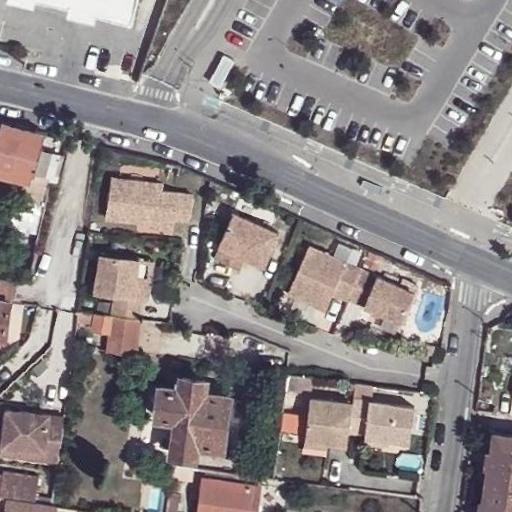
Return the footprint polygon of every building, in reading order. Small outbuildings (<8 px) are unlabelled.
[(13,0),(37,6),(38,0),(44,0),(71,6),(69,14),(96,21),(98,13),(134,21),(139,0),(13,0)] [(1,121),(0,125),(0,203),(5,205),(15,201),(19,183),(30,186),(39,149),(43,132),(38,130),(30,128),(1,121)] [(61,154),(39,149),(30,186),(19,183),(15,201),(42,208),(48,178),(54,180),(61,154)] [(112,178),(105,218),(157,226),(158,218),(174,220),(189,222),(193,197),(162,192),(164,186),(112,178)] [(363,181),(360,188),(381,197),(385,189),(375,185),(363,181)] [(278,234),(234,214),(218,248),(244,260),(263,267),(278,234)] [(158,218),(157,226),(173,229),(174,220),(158,218)] [(338,243),(332,258),(346,264),(346,262),(356,266),(361,253),(338,243)] [(244,260),(218,248),(213,261),(239,272),(244,260)] [(332,258),(308,248),(287,296),(295,299),(322,311),(325,312),(333,295),(335,288),(349,294),(360,269),(360,268),(356,266),(346,262),(346,264),(332,258)] [(100,250),(95,290),(106,292),(105,301),(103,312),(140,318),(143,297),(133,295),(139,255),(100,250)] [(367,252),(361,267),(374,272),(380,258),(367,252)] [(139,255),(133,295),(143,297),(148,298),(154,257),(139,255)] [(413,291),(360,269),(349,294),(346,300),(400,323),(413,291)] [(14,279),(0,276),(0,298),(11,300),(14,279)] [(349,294),(335,288),(333,295),(346,300),(349,294)] [(0,298),(0,336),(7,337),(11,300),(0,298)] [(322,311),(295,299),(288,314),(316,326),(322,311)] [(98,300),(96,312),(97,312),(103,312),(105,301),(98,300)] [(103,312),(97,312),(95,329),(110,331),(107,350),(135,354),(140,318),(103,312)] [(426,353),(426,356),(442,357),(443,348),(427,346),(426,353)] [(312,393),(315,376),(288,372),(286,389),(312,393)] [(182,379),(181,388),(175,388),(161,386),(157,416),(158,416),(176,419),(172,451),(172,452),(194,455),(196,443),(203,392),(205,380),(183,377),(182,379)] [(373,401),(375,384),(356,382),(352,404),(311,398),(305,440),(328,444),(347,446),(349,433),(364,435),(364,439),(389,442),(409,445),(414,408),(373,401)] [(228,395),(203,392),(196,443),(221,447),(221,444),(228,396),(228,395)] [(6,409),(2,445),(45,450),(50,414),(6,409)] [(511,511),(511,436),(494,434),(491,451),(489,451),(487,467),(489,467),(484,502),(482,502),(479,511),(511,511)] [(364,444),(388,448),(389,442),(364,439),(364,444)] [(304,446),(327,449),(328,444),(305,440),(304,446)] [(196,469),(174,466),(172,479),(194,483),(196,469)] [(256,511),(261,484),(205,477),(199,511),(256,511)] [(179,511),(182,494),(171,492),(168,511),(179,511)] [(7,511),(9,500),(0,498),(0,511),(7,511)] [(51,506),(9,500),(7,511),(54,511),(55,507),(53,506),(51,506)]
